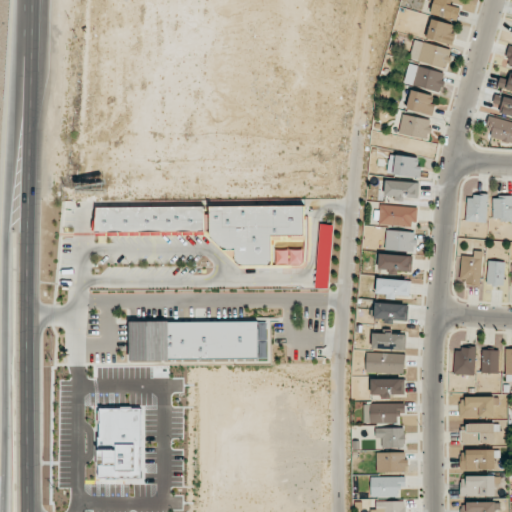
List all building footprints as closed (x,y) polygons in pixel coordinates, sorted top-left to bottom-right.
[(456,19),(460,0),(458,0),(433,0),(430,14),(456,19)] [(457,26),(431,18),(425,37),(451,45),(457,26)] [(452,47),(413,42),(410,61),(449,67),(452,47)] [(445,73),(409,63),(404,82),(439,92),(445,73)] [(500,78),(497,87),(511,90),(511,73),(510,80),(500,78)] [(435,95),(410,91),(407,110),(432,114),(435,95)] [(511,115),(511,98),(495,94),(491,110),(511,115)] [(429,138),(431,119),(402,115),(399,135),(429,138)] [(491,137),(511,142),(511,122),(489,116),(485,128),(493,130),(491,137)] [(420,177),(421,166),(417,166),(418,157),(389,155),(387,175),(420,177)] [(384,197),(418,198),(419,182),(385,181),(384,197)] [(467,195),(466,222),(486,223),(487,196),(467,195)] [(511,220),(511,197),(493,197),(492,220),(511,220)] [(205,235),(204,206),(96,208),(96,236),(205,235)] [(212,207),(213,250),(237,250),(237,265),(272,265),(272,236),(304,236),(304,206),(212,207)] [(379,225),(417,225),(417,206),(379,206),(379,225)] [(333,225),(318,224),(317,288),(331,288),(333,225)] [(385,250),(415,251),(416,231),(386,230),(385,250)] [(303,265),(304,250),(290,250),(290,264),(303,265)] [(482,251),(474,251),(474,256),(461,255),(460,283),(481,284),(482,251)] [(412,255),(378,254),(378,271),(412,272),(412,255)] [(505,262),(488,261),(487,285),(504,285),(505,262)] [(410,280),(377,279),(376,294),(385,294),(385,298),(394,299),(394,296),(410,296),(410,280)] [(407,321),(407,303),(375,302),(374,320),(391,321),(391,320),(407,321)] [(130,360),(270,359),(269,318),(255,318),(255,321),(129,322),(130,360)] [(405,350),(406,334),(372,333),(372,349),(405,350)] [(475,349),(455,348),(454,374),(474,375),(475,349)] [(498,373),(499,350),(482,350),(482,373),(498,373)] [(366,372),(404,373),(405,353),(366,353),(366,372)] [(405,396),(404,378),(371,379),(371,397),(405,396)] [(459,416),(498,417),(499,398),(459,397),(459,416)] [(364,404),(364,423),(397,423),(397,413),(405,413),(404,403),(364,404)] [(499,432),(499,424),(461,423),(460,443),(494,443),(494,432),(499,432)] [(382,448),(405,448),(405,427),(376,428),(376,438),(381,438),(382,448)] [(494,470),(495,450),(461,450),(461,470),(494,470)] [(376,453),(377,472),(407,471),(406,452),(376,453)] [(371,496),(398,496),(398,488),(406,488),(406,476),(370,477),(371,496)] [(461,496),(496,495),(495,476),(460,477),(461,496)] [(371,511),(405,511),(406,501),(376,501),(376,510),(371,510),(371,511)] [(460,511),(497,511),(497,502),(460,503),(460,511)]
